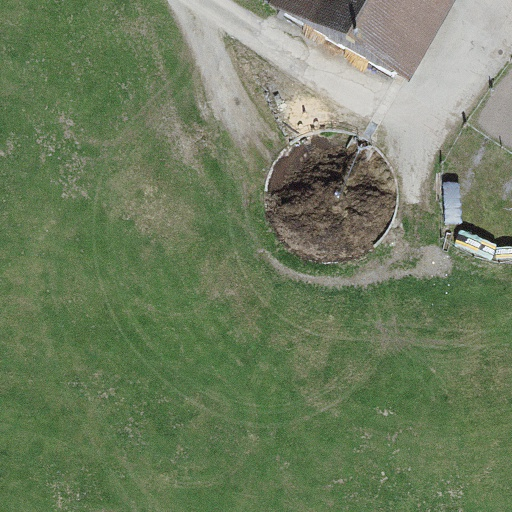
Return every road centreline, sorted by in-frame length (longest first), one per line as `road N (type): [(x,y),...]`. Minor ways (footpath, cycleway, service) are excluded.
road 1 (residential): [(411,142),(200,0)]
road 2 (residential): [(494,0),(411,142)]
